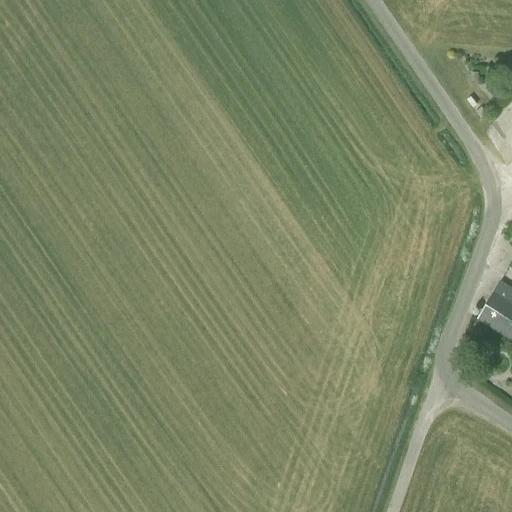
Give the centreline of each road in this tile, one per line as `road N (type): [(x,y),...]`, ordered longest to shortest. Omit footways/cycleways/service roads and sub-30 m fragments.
road 1 (unclassified): [(439,379),(493,220),(494,190),(371,0)]
road 2 (unclassified): [(439,379),(393,511)]
